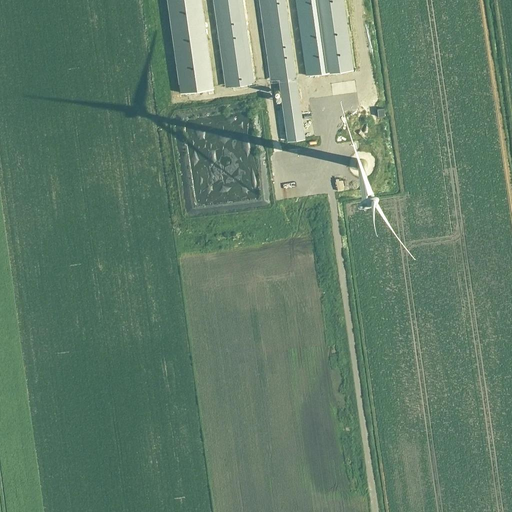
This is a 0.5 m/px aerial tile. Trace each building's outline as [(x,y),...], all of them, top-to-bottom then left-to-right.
[(213,88),(200,0),(166,0),(180,93),(213,88)] [(236,0),(217,0),(230,87),(249,84),(236,0)] [(284,0),(267,0),(279,80),(295,78),(284,0)] [(342,0),(300,0),(311,75),(353,70),(342,0)] [(296,86),(280,88),(288,141),(304,139),(296,86)] [(343,95),(311,96),(312,110),(344,108),(343,95)]
